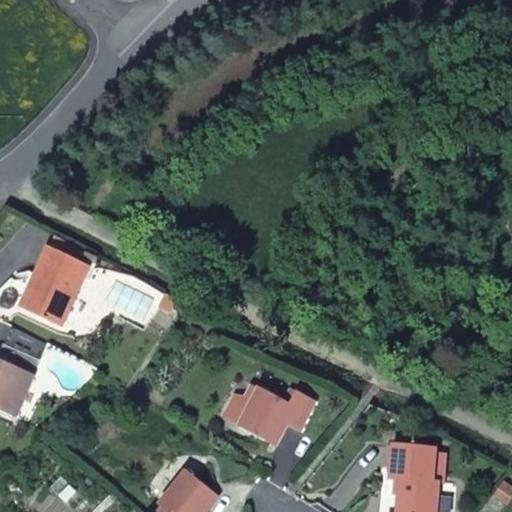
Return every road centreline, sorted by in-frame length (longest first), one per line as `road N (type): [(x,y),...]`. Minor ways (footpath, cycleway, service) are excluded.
road 1 (track): [(511,446),(3,179)]
road 2 (residential): [(130,40),(0,180)]
